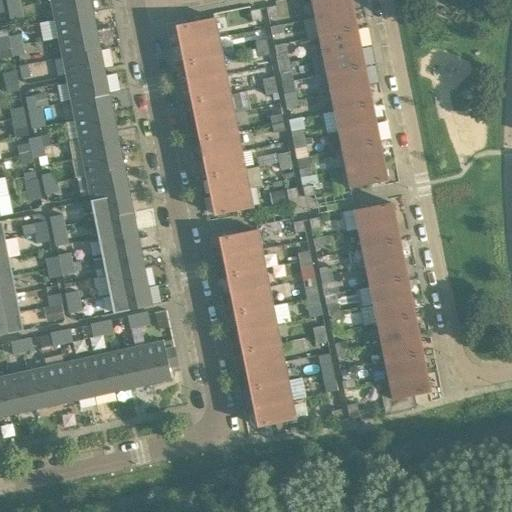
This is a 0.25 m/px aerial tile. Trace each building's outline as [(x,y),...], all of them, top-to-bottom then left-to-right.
[(7,0),(9,9),(21,6),(19,0),(7,0)] [(53,0),(52,0),(56,19),(92,12),(90,0),(53,0)] [(311,0),(315,18),(352,11),(349,0),(311,0)] [(23,16),(21,6),(9,9),(11,19),(23,16)] [(276,6),(275,6),(266,8),(268,18),(278,16),(276,6)] [(262,20),(260,9),(249,11),(252,22),(262,20)] [(315,18),(319,37),(356,29),(352,11),(315,18)] [(56,19),(59,38),(96,30),(92,12),(56,19)] [(177,26),(181,45),(218,38),(214,18),(177,26)] [(284,33),(282,24),(269,27),(271,36),(284,33)] [(0,39),(9,38),(9,37),(7,28),(0,29),(0,39)] [(360,48),(356,29),(319,37),(323,56),(360,48)] [(59,38),(63,57),(100,49),(96,30),(59,38)] [(9,38),(11,46),(23,44),(21,34),(9,37),(9,38)] [(0,50),(11,48),(11,46),(9,38),(0,39),(0,50)] [(181,45),(185,64),(222,56),(218,38),(181,45)] [(254,41),(256,49),(268,47),(266,39),(254,41)] [(25,54),(23,44),(11,46),(11,48),(13,56),(25,54)] [(274,46),(277,65),(290,62),(286,44),(274,46)] [(272,67),(268,47),(256,49),(248,51),(249,59),(257,58),(259,69),(272,67)] [(323,56),(326,74),(363,67),(360,48),(323,56)] [(100,49),(63,57),(67,75),(68,81),(105,74),(104,68),(100,49)] [(185,64),(189,83),(226,75),(222,56),(185,64)] [(293,82),(290,62),(277,65),(281,84),(293,82)] [(31,76),(28,65),(20,66),(22,78),(31,76)] [(367,86),(363,67),(326,74),(330,93),(367,86)] [(3,72),(5,82),(17,80),(15,70),(3,72)] [(105,74),(68,81),(72,100),(109,93),(105,74)] [(189,83),(193,102),(230,94),(226,75),(189,83)] [(262,79),(264,88),(276,86),(274,77),(262,79)] [(19,90),(17,80),(5,82),(7,92),(19,90)] [(277,93),(276,86),(264,88),(265,95),(277,93)] [(330,93),(334,112),(371,105),(367,86),(330,93)] [(284,95),(285,102),(297,100),(296,92),(284,95)] [(41,107),(48,106),(45,93),(35,95),(37,108),(41,107)] [(109,93),(72,100),(76,119),(113,112),(109,93)] [(193,102),(197,120),(233,113),(230,94),(193,102)] [(29,109),(37,108),(35,95),(26,97),(28,106),(29,109)] [(299,108),(297,100),(285,102),(287,111),(299,108)] [(375,123),(371,105),(334,112),(338,131),(375,123)] [(11,109),(13,119),(25,116),(23,107),(11,109)] [(41,107),(37,108),(29,109),(31,120),(43,117),(41,107)] [(76,119),(80,138),(116,131),(113,112),(76,119)] [(197,120),(200,139),(237,132),(233,113),(197,120)] [(270,117),(272,126),(283,124),(282,115),(270,117)] [(27,126),(25,116),(13,119),(15,129),(27,126)] [(289,120),(292,139),(304,137),(303,130),(305,130),(302,117),(289,120)] [(379,142),(375,123),(338,131),(342,150),(379,142)] [(285,131),(283,124),(272,126),(273,133),(285,131)] [(80,138),(83,157),(120,149),(116,131),(80,138)] [(200,139),(204,158),(241,150),(237,132),(200,139)] [(30,142),(31,148),(43,146),(41,136),(29,138),(30,142)] [(306,146),(304,137),(292,139),(294,148),(306,146)] [(18,145),(20,155),(32,152),(31,148),(30,142),(18,145)] [(342,150),(345,169),(382,161),(379,142),(342,150)] [(45,156),(43,146),(31,148),(32,152),(33,158),(45,156)] [(87,176),(124,168),(120,149),(83,157),(87,176)] [(204,158),(208,177),(245,169),(241,150),(204,158)] [(34,162),(33,158),(32,152),(20,155),(22,164),(34,162)] [(277,154),(279,162),(291,160),(289,152),(277,154)] [(292,168),(291,160),(279,162),(280,171),(292,168)] [(386,181),(382,161),(345,169),(349,188),(386,181)] [(311,167),(299,170),(300,178),(313,176),(311,167)] [(124,168),(87,176),(91,194),(92,200),(129,193),(128,187),(124,168)] [(208,177),(212,196),(249,188),(245,169),(208,177)] [(42,174),(44,184),(56,182),(54,172),(42,174)] [(25,182),(27,191),(39,189),(37,179),(25,182)] [(58,191),(56,182),(44,184),(46,194),(58,191)] [(302,187),(304,197),(314,195),(312,184),(302,187)] [(253,208),(249,188),(212,196),(216,215),(253,208)] [(296,188),(286,190),(288,201),(298,198),(296,188)] [(41,199),(39,189),(27,191),(29,201),(41,199)] [(288,201),(286,190),(273,193),(275,204),(288,202),(288,201)] [(129,193),(92,200),(96,219),(133,212),(129,193)] [(354,210),(358,230),(395,222),(391,203),(354,210)] [(96,219),(100,237),(136,230),(133,212),(96,219)] [(53,226),(65,224),(63,214),(51,216),(53,226)] [(319,217),(318,217),(309,219),(311,230),(321,228),(319,217)] [(0,240),(4,240),(14,238),(11,219),(0,221),(0,240)] [(33,223),(35,233),(47,231),(45,221),(33,223)] [(305,231),(303,221),(292,223),(294,233),(305,231)] [(399,241),(395,222),(358,230),(362,249),(399,241)] [(65,224),(53,226),(55,236),(67,234),(65,224)] [(100,237),(103,256),(140,248),(136,230),(100,237)] [(224,257),(261,249),(257,230),(220,237),(224,257)] [(47,231),(35,233),(37,243),(49,241),(47,231)] [(0,259),(7,258),(17,256),(22,255),(19,237),(14,238),(4,240),(0,240),(0,259)] [(326,245),(325,237),(312,239),(314,247),(326,245)] [(299,262),(311,259),(308,241),(296,243),(299,262)] [(402,260),(399,241),(362,249),(365,267),(402,260)] [(144,267),(140,248),(103,256),(107,274),(144,267)] [(265,268),(261,249),(224,257),(228,276),(265,268)] [(59,255),(60,265),(73,262),(71,252),(58,255),(59,255)] [(46,258),(48,268),(61,265),(60,265),(59,255),(46,258)] [(0,278),(11,276),(21,274),(17,256),(7,258),(0,259),(0,278)] [(312,267),(311,259),(299,262),(301,269),(312,267)] [(406,279),(402,260),(365,267),(369,286),(406,279)] [(75,272),(73,262),(60,265),(61,265),(62,275),(75,272)] [(62,275),(61,265),(48,268),(50,278),(63,275),(62,275)] [(318,268),(320,276),(332,274),(331,266),(318,268)] [(111,292),(147,285),(144,267),(107,274),(111,292)] [(228,276),(232,294),(269,287),(265,268),(228,276)] [(334,282),(332,274),(320,276),(321,284),(334,282)] [(0,278),(0,297),(14,294),(11,276),(0,278)] [(303,280),(306,299),(319,296),(315,277),(303,280)] [(373,305),(410,297),(406,279),(369,286),(373,305)] [(151,304),(147,285),(111,292),(115,311),(151,304)] [(273,306),(269,287),(232,294),(236,313),(273,306)] [(66,293),(68,303),(80,300),(78,290),(66,293)] [(323,295),(327,314),(340,312),(336,293),(323,295)] [(0,297),(0,315),(18,312),(14,294),(0,297)] [(53,305),(62,304),(60,294),(48,296),(50,306),(53,305)] [(322,315),(319,296),(306,299),(310,318),(322,315)] [(414,316),(410,297),(373,305),(377,324),(414,316)] [(80,300),(68,303),(70,312),(82,310),(80,300)] [(62,304),(53,305),(50,306),(43,307),(47,326),(65,323),(62,304)] [(236,313),(239,332),(276,325),(273,306),(236,313)] [(147,311),(137,313),(140,327),(150,325),(147,311)] [(0,335),(15,332),(21,331),(18,312),(0,315),(0,335)] [(342,320),(340,312),(327,314),(329,322),(342,320)] [(130,329),(140,327),(137,313),(127,316),(130,329)] [(418,335),(414,316),(377,324),(381,343),(418,335)] [(100,322),(103,335),(113,333),(110,319),(100,322)] [(93,337),(103,335),(100,322),(90,324),(93,337)] [(280,343),(276,325),(239,332),(243,351),(280,343)] [(313,328),(315,337),(326,335),(325,326),(313,328)] [(70,328),(60,330),(63,344),(73,342),(70,328)] [(331,333),(335,353),(348,350),(358,348),(357,337),(350,339),(348,329),(331,333)] [(53,346),(63,344),(60,330),(50,333),(53,346)] [(328,342),(326,335),(315,337),(316,344),(328,342)] [(421,354),(418,335),(381,343),(384,361),(421,354)] [(30,337),(20,339),(23,353),(33,350),(30,337)] [(23,353),(20,339),(10,341),(13,355),(23,353)] [(163,343),(144,347),(152,383),(171,379),(168,367),(178,365),(174,348),(165,350),(163,343)] [(243,351),(247,370),(284,362),(280,343),(243,351)] [(152,383),(144,347),(125,351),(133,388),(152,383)] [(349,357),(348,350),(335,353),(337,360),(349,357)] [(125,351),(105,355),(113,392),(133,388),(125,351)] [(425,373),(421,354),(384,361),(388,380),(425,373)] [(113,392),(105,355),(86,360),(94,396),(113,392)] [(86,360),(67,364),(75,400),(94,396),(86,360)] [(288,381),(284,362),(247,370),(251,388),(288,381)] [(75,400),(67,364),(48,368),(56,405),(75,400)] [(322,374),(334,372),(332,364),(321,366),(322,374)] [(48,368),(29,372),(37,409),(56,405),(48,368)] [(17,413),(37,409),(29,372),(9,377),(17,413)] [(335,380),(334,372),(322,374),(324,382),(335,380)] [(429,392),(425,373),(388,380),(378,382),(385,416),(400,412),(416,407),(416,406),(415,406),(413,396),(429,392)] [(0,416),(17,413),(9,377),(0,378),(0,416)] [(354,379),(341,381),(343,389),(355,387),(354,379)] [(251,388),(255,407),(292,400),(288,381),(251,388)] [(296,419),(292,400),(255,407),(259,427),(296,419)] [(346,406),(349,419),(359,417),(356,403),(346,406)] [(333,422),(334,422),(341,420),(339,410),(330,411),(333,422)]
